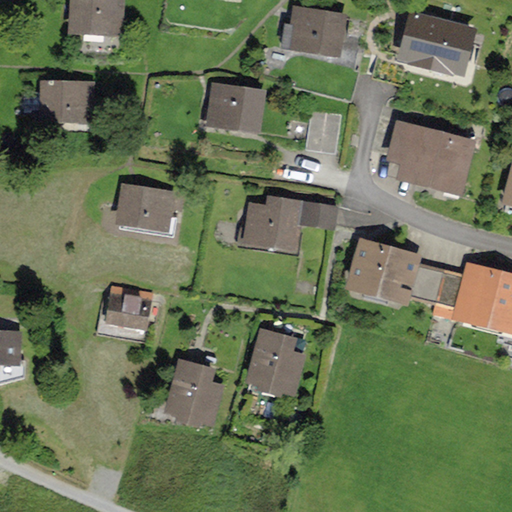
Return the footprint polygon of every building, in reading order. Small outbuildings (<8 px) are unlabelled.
[(124,0),(70,0),(69,38),(122,40),(124,0)] [(348,20),(295,11),(292,29),(286,28),(281,53),(340,63),(348,20)] [(477,33),(412,17),(399,67),(464,83),(477,33)] [(95,86),(41,86),(41,123),(95,124),(95,86)] [(267,95),(212,87),(206,132),(261,140),(267,95)] [(342,116),(312,113),(307,153),(337,157),(342,116)] [(476,146),(398,126),(388,166),(401,169),(397,186),(462,202),(476,146)] [(511,180),(503,210),(511,212),(511,180)] [(138,189),(121,186),(114,230),(172,240),(177,210),(183,211),(185,197),(138,189)] [(266,209),(250,207),(245,249),(298,256),(301,231),(305,205),(267,200),(266,209)] [(338,209),(305,205),(301,231),(335,235),(338,209)] [(422,258),(360,243),(347,296),(409,311),(411,302),(420,269),(422,258)] [(511,278),(469,268),(466,281),(458,314),(454,326),(511,341),(511,278)] [(466,281),(420,269),(411,302),(458,314),(466,281)] [(151,304),(111,297),(105,326),(145,334),(151,304)] [(22,335),(0,334),(0,369),(21,371),(22,335)] [(298,344),(260,334),(245,387),(259,391),(257,398),(280,404),(282,396),(294,399),(305,359),(294,356),(298,344)] [(194,367),(179,363),(165,419),(179,423),(178,429),(200,435),(202,428),(215,431),(226,390),(213,387),(217,372),(194,367)]
